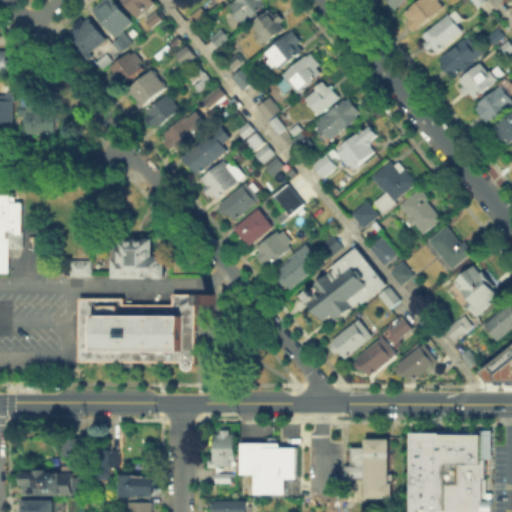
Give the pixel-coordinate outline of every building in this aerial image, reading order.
[(95,8),(106,0),(116,0),(136,24),(123,35),(132,47),(124,53),(115,42),(119,39),(95,8)] [(157,0),(161,5),(141,20),(125,0),(157,0)] [(231,4),(236,0),(266,0),(270,5),(246,23),(231,4)] [(415,0),(400,13),(389,0),(415,0)] [(426,0),(442,0),(448,7),(418,31),(406,16),(426,0)] [(254,24),(275,7),(291,27),(269,44),(254,24)] [(460,9),(468,19),(460,26),(464,32),(438,54),(424,38),(460,9)] [(189,17),(199,10),(204,17),(195,24),(189,17)] [(161,13),(166,19),(150,31),(145,24),(161,13)] [(92,19),(111,42),(95,55),(96,57),(92,61),(71,35),(92,19)] [(221,27),(204,42),(212,52),(219,47),(217,44),(228,35),(221,27)] [(296,31),(306,43),(301,46),(305,51),(282,70),(268,53),(296,31)] [(501,31),(506,37),(496,46),(491,39),(501,31)] [(177,34),(170,40),(174,45),(181,39),(177,34)] [(469,38),(484,56),(456,80),(441,62),(469,38)] [(511,42),(511,43),(511,53),(506,58),(500,51),(511,42)] [(185,43),(174,52),(184,64),(195,55),(185,43)] [(0,52),(12,52),(12,73),(0,72),(0,52)] [(111,69),(134,52),(145,66),(122,84),(111,69)] [(228,61),(239,52),(246,60),(235,70),(228,61)] [(98,63),(110,54),(115,61),(103,70),(98,63)] [(287,92),(279,82),(314,54),(328,73),(297,98),(290,90),(287,92)] [(254,62),(265,74),(245,90),(235,78),(254,62)] [(462,82),(485,63),(499,81),(476,100),(462,82)] [(195,82),(189,73),(201,64),(208,72),(195,82)] [(151,67),(125,88),(140,106),(166,85),(151,67)] [(307,98),(330,80),(341,95),(319,113),(307,98)] [(211,91),(213,94),(222,88),(227,95),(209,109),(201,99),(211,91)] [(479,107),(501,88),(511,100),(511,106),(492,123),(479,107)] [(148,112),(170,94),(181,108),(159,126),(148,112)] [(269,95),(256,106),(267,119),(280,109),(269,95)] [(315,123),(349,95),(364,113),(329,141),(315,123)] [(0,126),(0,96),(16,96),(16,126),(0,126)] [(29,135),(29,110),(61,110),(61,135),(29,135)] [(275,114),(268,120),(277,132),(285,126),(275,114)] [(500,124),(511,114),(511,144),(510,146),(500,135),(500,124)] [(201,134),(180,151),(177,147),(172,150),(165,142),(169,138),(166,134),(186,116),(201,134)] [(240,129),(250,122),(266,142),(256,150),(240,129)] [(297,122),(288,129),(293,135),(301,127),(297,122)] [(372,123),(382,135),(371,144),(377,152),(355,170),(339,150),(360,132),(361,132),(372,123)] [(305,134),(314,145),(303,154),(294,143),(305,134)] [(218,147),(223,142),(231,152),(201,176),(186,157),(210,138),(218,147)] [(259,155),(272,145),(279,154),(265,164),(259,155)] [(315,163),(329,153),(340,167),(326,178),(315,163)] [(268,167),(279,158),(286,167),(274,176),(268,167)] [(397,202),(386,211),(378,201),(389,193),(376,176),(396,160),(417,186),(397,202)] [(210,198),(205,192),(205,178),(227,161),(231,166),(236,161),(248,177),(218,201),(213,195),(210,198)] [(250,182),(264,199),(234,223),(221,207),(250,182)] [(287,211),(276,198),(292,186),(307,205),(282,224),(278,218),(287,211)] [(419,187),(398,203),(408,216),(405,219),(410,224),(413,221),(422,232),(440,217),(425,199),(427,197),(419,187)] [(0,270),(0,192),(14,193),(14,200),(22,200),(22,247),(9,247),(9,270),(0,270)] [(354,213),(370,201),(382,216),(366,228),(354,213)] [(262,209),(277,227),(252,248),(237,229),(262,209)] [(432,240),(451,224),(474,252),(455,268),(432,240)] [(283,232),(296,249),(270,268),(257,251),(283,232)] [(166,276),(112,276),(112,236),(154,236),(154,253),(166,253),(166,276)] [(345,248),(332,259),(324,249),(336,238),(345,248)] [(376,251),(390,241),(417,275),(404,286),(376,251)] [(311,246),(321,260),(314,266),(319,272),(293,294),(277,274),(311,246)] [(387,283),(336,326),(317,303),(322,298),(316,291),(330,280),(325,274),(357,247),(387,283)] [(92,274),(63,274),(63,257),(92,257),(92,274)] [(456,281),(479,261),(503,288),(480,308),(456,281)] [(401,299),(389,308),(377,294),(389,284),(401,299)] [(181,360),(78,360),(78,294),(123,294),(123,302),(172,303),(172,292),(206,292),(206,303),(196,303),(195,360),(193,360),(193,364),(193,366),(191,368),(189,369),(187,370),(185,369),(183,368),(182,366),(181,364),(181,360)] [(483,322),(509,302),(511,305),(511,326),(496,339),(483,322)] [(403,316),(413,327),(399,339),(390,328),(403,316)] [(465,317),(474,327),(458,341),(449,331),(465,317)] [(375,337),(349,359),(335,342),(361,321),(375,337)] [(382,335),(396,352),(367,376),(353,358),(382,335)] [(424,340),(437,356),(408,380),(404,376),(403,377),(393,365),(424,340)] [(458,354),(468,346),(478,359),(469,366),(458,354)] [(511,354),(491,373),(498,383),(511,382),(511,354)] [(231,467),(215,467),(215,465),(207,465),(207,458),(212,458),(212,451),(214,451),(214,431),(220,431),(220,428),(229,428),(229,431),(236,431),(236,459),(231,459),(231,467)] [(410,511),(411,431),(439,431),(439,428),(491,428),(490,458),(485,458),(485,476),(481,476),(481,499),(491,499),(491,511),(410,511)] [(61,455),(79,456),(79,435),(62,434),(61,455)] [(345,478),(345,463),(351,463),(351,446),(365,446),(365,436),(390,436),(390,471),(396,471),(396,497),(364,497),(364,478),(345,478)] [(280,440),(280,444),(296,444),(296,475),(284,475),(284,493),(254,493),(254,472),(240,472),(240,441),(280,440)] [(94,466),(94,447),(121,447),(121,466),(94,466)] [(23,470),(36,470),(36,468),(48,468),(48,470),(72,470),(72,494),(23,493),(23,470)] [(214,471),(214,481),(232,481),(231,471),(214,471)] [(120,496),(120,472),(158,473),(158,496),(120,496)] [(18,511),(18,498),(55,498),(55,511),(18,511)] [(246,498),(214,499),(214,500),(210,500),(210,511),(247,511),(246,511),(246,498)] [(151,501),(151,511),(128,511),(128,501),(151,501)]
